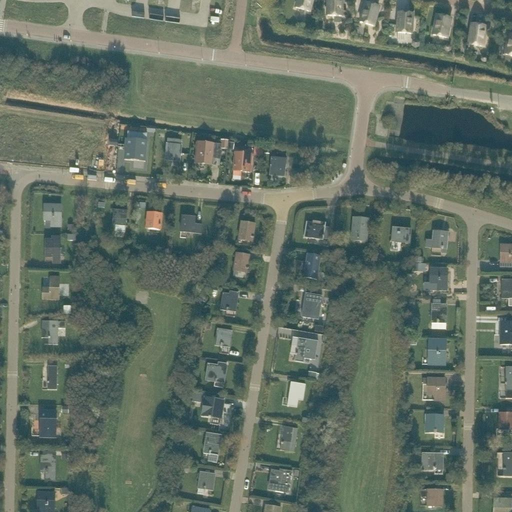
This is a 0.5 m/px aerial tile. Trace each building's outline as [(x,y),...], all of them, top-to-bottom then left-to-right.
[(309,12),(312,0),(298,0),(296,8),(309,12)] [(341,17),(342,0),(328,0),(327,16),(341,17)] [(373,27),(379,7),(365,4),(360,23),(373,27)] [(411,34),(413,14),(399,13),(397,33),(411,34)] [(447,39),(451,19),(437,16),(433,36),(447,39)] [(482,47),(486,28),(472,25),(468,45),(482,47)] [(147,142),(127,140),(125,160),(145,162),(147,142)] [(179,164),(182,141),(168,140),(166,160),(171,161),(171,162),(172,162),(172,159),(179,160),(179,164)] [(212,165),(214,146),(197,144),(195,163),(212,165)] [(263,149),(254,148),(253,157),(262,158),(263,149)] [(234,167),(233,172),(250,173),(250,169),(251,157),(247,156),(247,154),(245,154),(245,156),(235,155),(234,167)] [(284,177),(286,159),(271,158),(270,166),(270,167),(269,175),(284,177)] [(45,206),(45,205),(44,222),(45,222),(45,221),(61,221),(61,206),(60,206),(60,207),(45,206)] [(115,211),(115,210),(114,210),(113,226),(115,226),(115,232),(125,233),(125,227),(126,227),(126,223),(126,224),(127,222),(126,222),(127,212),(127,211),(126,214),(120,213),(120,211),(115,211)] [(149,214),(148,214),(147,229),(159,230),(159,231),(160,231),(160,227),(161,225),(160,225),(161,215),(160,217),(154,216),(154,215),(149,214)] [(182,217),(183,217),(182,217),(180,233),(181,233),(181,232),(193,233),(193,234),(193,233),(201,234),(202,226),(194,225),(195,218),(194,218),(194,220),(187,220),(188,218),(182,217)] [(366,244),(368,221),(361,220),(361,225),(354,225),(353,225),(352,240),(357,241),(357,242),(358,242),(359,239),(366,239),(365,243),(366,244)] [(243,223),(241,223),(238,240),(244,241),(251,242),(252,243),(255,225),(254,225),(243,223)] [(313,224),(306,223),(304,238),(310,239),(311,239),(322,241),(323,241),(323,237),(324,238),(324,236),(325,226),(326,223),(325,223),(325,224),(321,223),(320,227),(318,227),(318,225),(313,224)] [(409,244),(411,230),(393,228),(392,242),(409,244)] [(446,254),(448,234),(433,232),(433,241),(426,240),(425,248),(441,250),(441,254),(446,254)] [(60,241),(59,241),(59,238),(54,238),(54,241),(47,241),(46,241),(46,257),(51,257),(51,258),(53,258),(53,255),(60,255),(59,259),(60,259),(60,241)] [(501,245),(501,268),(511,268),(511,245),(508,246),(502,246),(502,245),(501,245)] [(237,256),(237,254),(236,254),(234,272),(234,271),(246,273),(246,274),(247,274),(247,270),(248,270),(248,268),(247,268),(249,256),(249,257),(244,256),(244,258),(237,256)] [(305,271),(304,278),(316,280),(320,257),(307,255),(305,271)] [(430,285),(430,291),(447,291),(447,285),(447,284),(447,278),(447,269),(446,269),(446,270),(431,270),(431,269),(430,285)] [(502,281),(502,299),(503,299),(508,299),(508,300),(509,300),(509,299),(511,299),(511,281),(510,281),(510,276),(503,276),(503,281),(502,281)] [(59,301),(59,278),(50,277),(50,289),(43,288),(42,300),(50,301),(59,301)] [(232,293),(231,293),(231,296),(224,295),(222,301),(220,311),(226,312),(228,312),(228,309),(235,310),(234,314),(235,314),(238,294),(232,293)] [(302,317),(302,318),(315,320),(318,320),(322,297),(315,296),(305,295),(306,295),(303,310),(302,311),(303,311),(302,317)] [(431,323),(431,329),(446,330),(446,325),(446,306),(442,306),(441,306),(440,306),(435,306),(432,306),(432,305),(432,323),(431,323)] [(65,330),(66,323),(49,322),(43,322),(42,329),(49,329),(49,338),(48,338),(48,339),(50,339),(49,345),(49,346),(58,346),(58,329),(65,330)] [(511,323),(500,323),(501,323),(500,323),(500,345),(511,345),(511,323)] [(226,332),(226,329),(225,332),(218,330),(215,346),(221,347),(220,348),(222,348),(222,347),(229,348),(229,350),(232,333),(226,332)] [(292,350),(291,355),(295,356),(296,356),(295,362),(294,362),(304,364),(304,363),(304,360),(311,361),(313,351),(316,352),(318,342),(308,341),(299,339),(298,340),(299,340),(297,350),(292,350)] [(446,359),(445,359),(446,342),(429,341),(428,365),(445,365),(445,359),(446,359)] [(221,364),(220,364),(220,367),(213,366),(208,365),(206,381),(215,382),(215,383),(216,383),(217,380),(223,381),(223,385),(227,365),(221,364)] [(57,391),(57,368),(48,367),(48,368),(49,368),(48,383),(47,383),(47,384),(49,384),(48,390),(48,391),(57,391)] [(429,380),(429,379),(428,379),(423,379),(422,385),(428,385),(428,396),(428,395),(435,395),(435,401),(445,401),(445,395),(444,394),(444,379),(444,380),(429,380)] [(303,401),(305,386),(291,383),(291,384),(289,399),(288,399),(288,400),(289,400),(288,406),(287,406),(287,407),(296,408),(298,400),(303,401)] [(221,401),(214,400),(205,398),(202,417),(209,418),(209,419),(211,419),(211,416),(218,417),(217,421),(218,421),(221,401)] [(56,413),(40,413),(40,436),(56,437),(56,413)] [(438,416),(438,414),(437,414),(437,416),(430,416),(429,416),(426,416),(425,433),(434,434),(434,435),(436,435),(436,431),(443,432),(443,435),(444,416),(438,416)] [(511,414),(499,414),(499,431),(511,431),(511,414)] [(294,453),(298,430),(284,428),(284,429),(282,443),(281,443),(281,445),(282,445),(281,450),(280,450),(280,451),(294,453)] [(217,465),(221,437),(207,434),(204,453),(209,454),(208,464),(217,465)] [(423,454),(422,470),(428,470),(433,470),(433,472),(435,472),(435,471),(435,468),(442,468),(442,471),(442,472),(443,455),(437,455),(437,452),(436,452),(436,455),(429,455),(429,454),(429,455),(423,454)] [(511,453),(510,453),(510,454),(504,454),(503,469),(503,471),(504,471),(504,476),(503,476),(503,477),(511,477),(511,453)] [(55,481),(55,454),(44,454),(44,457),(42,457),(41,457),(41,473),(46,473),(46,481),(55,481)] [(272,471),(269,490),(289,493),(292,472),(280,470),(279,472),(272,471)] [(209,475),(209,472),(208,475),(201,474),(201,473),(201,474),(198,474),(197,479),(200,479),(198,489),(203,490),(203,491),(205,491),(212,492),(215,476),(209,475)] [(436,491),(436,488),(435,488),(435,491),(428,491),(427,507),(433,507),(433,508),(434,508),(441,508),(441,509),(442,509),(442,491),(436,491)] [(39,494),(39,493),(38,493),(38,510),(38,509),(43,509),(42,511),(54,511),(55,509),(54,509),(55,494),(54,494),(54,495),(39,494)] [(511,511),(511,500),(494,500),(493,511),(511,511)]
